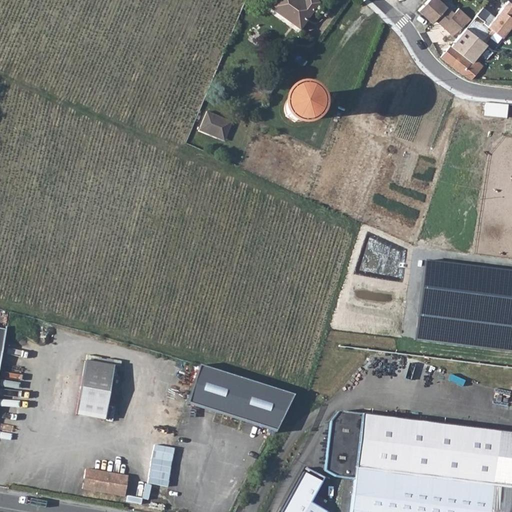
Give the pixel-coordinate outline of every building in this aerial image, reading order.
[(322,4),(315,0),(309,0),(307,3),(301,0),(279,0),(273,11),(304,32),(322,4)] [(428,0),(418,11),(432,23),(436,19),(454,35),(465,24),(471,20),(460,10),(455,14),(448,8),(439,0),(428,0)] [(478,14),(467,28),(481,39),(484,34),(489,38),(494,31),(502,38),(511,25),(511,17),(509,15),(511,11),(511,3),(508,0),(499,12),(501,14),(497,18),(496,17),(489,26),(485,22),(486,21),(478,14)] [(474,79),(485,65),(475,60),(488,44),(481,39),(467,28),(452,45),(451,44),(441,58),(471,78),(474,79)] [(291,117),(296,119),(301,118),(305,115),(307,111),(308,106),(307,102),(303,98),(298,96),(295,96),(292,97),(288,100),(286,104),(286,109),(287,113),(291,117)] [(487,102),(485,115),(508,117),(509,104),(487,102)] [(200,131),(226,141),(234,120),(207,111),(200,131)] [(113,366),(85,361),(76,414),(104,419),(113,366)] [(201,367),(188,405),(276,432),(295,397),(201,367)] [(351,478),(346,511),(511,511),(511,431),(336,410),(328,422),(322,465),(332,476),(351,478)] [(128,475),(110,472),(85,468),(83,484),(93,486),(93,491),(107,493),(125,496),(128,475)] [(322,511),(323,511),(306,501),(317,481),(300,471),(276,511),(322,511)]
